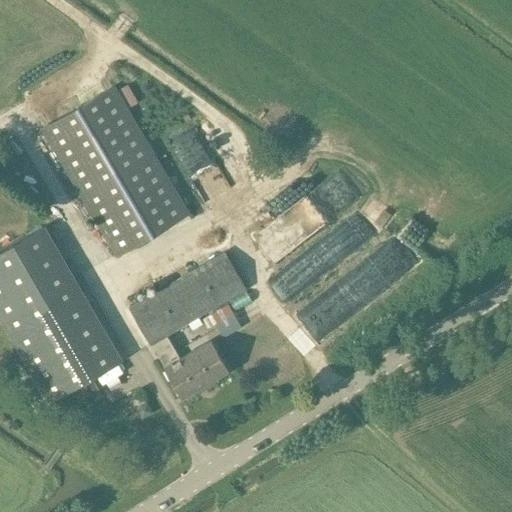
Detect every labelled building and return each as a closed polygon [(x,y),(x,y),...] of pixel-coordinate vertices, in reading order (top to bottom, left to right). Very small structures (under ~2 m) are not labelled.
[(114,86),(41,128),(116,255),(188,212),(128,110),(138,104),(128,86),(118,93),(114,86)] [(0,251),(0,314),(3,320),(72,280),(42,227),(0,251)] [(166,335),(246,289),(224,252),(129,308),(150,344),(152,343),(182,396),(227,370),(210,341),(180,358),(166,335)] [(111,346),(72,280),(3,320),(23,355),(41,345),(59,376),(111,346)] [(228,303),(203,319),(208,327),(215,323),(233,312),(228,303)] [(23,355),(49,400),(119,360),(111,346),(59,376),(41,345),(23,355)] [(92,396),(100,392),(93,381),(86,385),(92,396)] [(142,405),(140,412),(143,417),(153,412),(148,402),(142,405)]
